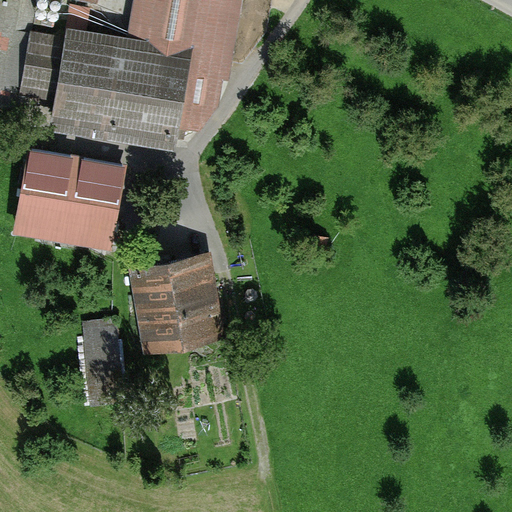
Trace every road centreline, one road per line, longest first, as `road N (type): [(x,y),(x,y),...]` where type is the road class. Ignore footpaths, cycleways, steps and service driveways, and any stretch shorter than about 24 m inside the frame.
road 1 (track): [(276,511),(191,165),(309,0)]
road 2 (track): [(0,103),(30,110),(52,16),(120,15),(122,0)]
